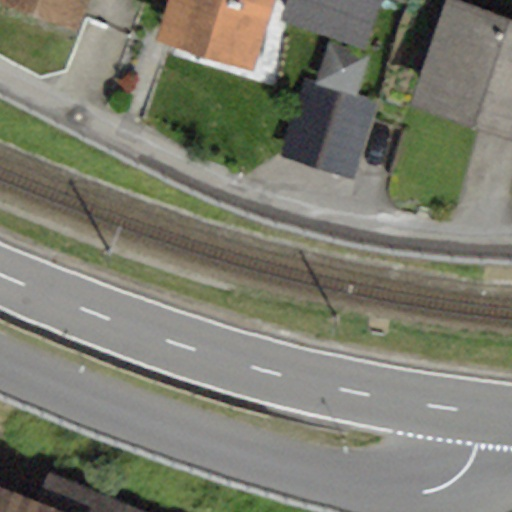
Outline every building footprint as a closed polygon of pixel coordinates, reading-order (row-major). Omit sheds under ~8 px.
[(0,0),(0,1),(80,28),(89,0),(0,0)] [(276,0),(169,0),(157,41),(256,71),(276,0)] [(286,0),(283,12),(369,39),(380,0),(286,0)] [(511,18),(456,0),(447,0),(412,102),(511,136),(511,18)] [(378,99),(306,79),(286,149),(359,169),(378,99)] [(0,511),(123,511),(52,483),(42,509),(0,491),(0,511)]
